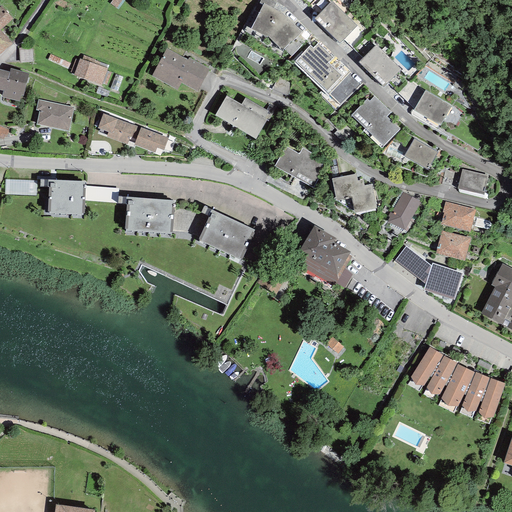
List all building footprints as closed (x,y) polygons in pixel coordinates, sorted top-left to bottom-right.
[(264,3),(273,8),(276,3),(269,0),(260,0),(259,3),(263,5),(264,3)] [(357,26),(331,1),(314,19),(339,44),(357,26)] [(273,8),(264,3),(263,5),(250,29),(266,38),(267,37),(282,50),(291,41),(292,42),(301,31),(282,13),(273,8)] [(0,54),(13,44),(0,29),(13,19),(1,6),(0,6),(0,54)] [(333,58),(318,43),(313,48),(310,45),(295,61),(326,92),(341,76),(328,63),(333,58)] [(400,70),(376,45),(358,62),(383,87),(400,70)] [(18,48),(19,63),(33,62),(32,47),(18,48)] [(177,90),(181,83),(197,92),(209,69),(189,58),(187,60),(166,49),(151,76),(177,90)] [(50,54),(47,60),(67,69),(70,63),(50,54)] [(74,74),(73,75),(101,85),(107,68),(99,65),(100,61),(83,55),(82,59),(80,58),(79,60),(76,59),(71,73),(74,74)] [(29,73),(10,68),(9,72),(0,69),(0,89),(3,90),(1,97),(19,102),(21,95),(23,96),(29,73)] [(338,105),(360,84),(349,74),(328,95),(338,105)] [(278,92),(284,78),(276,75),(271,89),(278,92)] [(292,81),(284,78),(278,92),(287,95),(292,81)] [(451,106),(425,90),(413,110),(439,126),(451,106)] [(226,96),(215,115),(255,139),(266,120),(264,119),(268,112),(245,98),(241,105),(226,96)] [(399,130),(386,117),(391,113),(374,96),(369,101),(367,99),(351,115),(383,146),(399,130)] [(36,125),(69,131),(74,107),(41,100),(38,100),(35,110),(39,111),(36,125)] [(134,125),(103,114),(97,128),(108,132),(106,137),(127,145),(130,137),(134,125)] [(338,140),(350,128),(344,122),(332,133),(338,140)] [(140,127),(134,125),(130,137),(136,140),(140,127)] [(9,130),(0,127),(0,139),(3,141),(4,137),(6,137),(9,130)] [(136,140),(134,145),(155,153),(157,148),(163,150),(168,138),(161,135),(140,127),(136,140)] [(357,135),(350,128),(338,140),(345,146),(357,135)] [(414,138),(403,156),(427,170),(437,152),(414,138)] [(302,148),(299,154),(285,147),(274,166),(313,188),(324,168),(321,167),(324,161),(302,148)] [(488,175),(462,169),(457,189),(483,195),(488,175)] [(356,174),(331,179),(336,201),(351,198),(354,213),(377,209),(372,184),(364,186),(363,180),(357,181),(356,174)] [(5,180),(4,194),(36,195),(36,181),(5,180)] [(47,214),(84,215),(85,200),(85,186),(85,181),(48,180),(48,187),(47,214)] [(119,189),(85,186),(85,200),(117,203),(117,197),(119,189)] [(404,231),(420,202),(402,193),(387,221),(404,231)] [(125,230),(172,233),(174,199),(126,197),(126,204),(125,230)] [(441,225),(470,232),(475,210),(446,202),(445,202),(442,212),(444,212),(441,225)] [(255,230),(211,210),(197,240),(241,260),(255,230)] [(336,239),(314,226),(293,261),(334,285),(335,283),(344,269),(351,257),(349,255),(350,252),(334,242),(336,239)] [(470,238),(441,230),(435,253),(464,261),(470,238)] [(395,260),(425,284),(423,290),(453,300),(462,273),(432,263),(431,266),(406,246),(395,260)] [(511,269),(502,264),(491,285),(494,287),(480,313),(511,330),(511,269)] [(352,275),(344,269),(335,283),(344,288),(352,275)] [(343,347),(332,337),(326,343),(337,354),(343,347)] [(443,355),(429,347),(410,378),(411,379),(407,384),(419,392),(422,386),(423,386),(443,355)] [(457,363),(444,356),(426,387),(427,388),(423,394),(435,401),(438,394),(439,395),(457,363)] [(474,372),(457,364),(441,398),(441,399),(438,405),(453,413),(456,406),(457,407),(474,372)] [(489,378),(475,373),(459,413),(472,418),(489,378)] [(504,383),(490,379),(476,419),(489,424),(491,417),(493,418),(504,383)] [(511,437),(503,463),(511,466),(511,437)]
